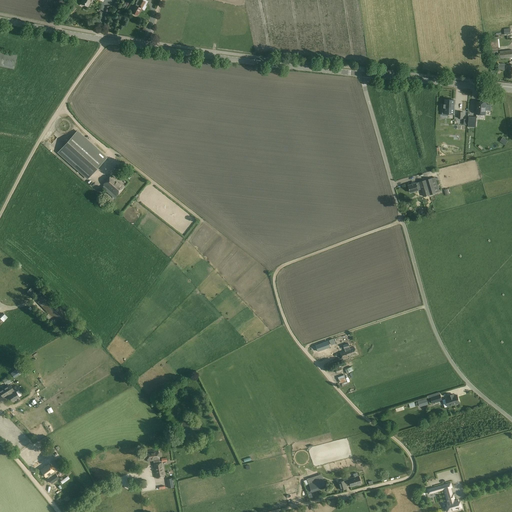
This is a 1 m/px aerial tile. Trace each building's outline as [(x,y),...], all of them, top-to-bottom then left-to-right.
[(136,6),(132,12),(137,15),(139,12),(140,12),(145,2),(142,0),(140,0),(138,4),(137,6),(136,6)] [(490,40),(491,48),(500,47),(499,39),(490,40)] [(511,50),(500,51),(500,58),(511,57),(511,50)] [(17,55),(0,51),(0,66),(14,69),(17,55)] [(444,104),(444,107),(445,108),(444,112),(448,112),(448,113),(454,114),(455,100),(453,100),(449,99),(449,100),(445,99),(445,104),(444,104)] [(476,114),(485,115),(486,103),(477,102),(476,114)] [(106,158),(76,132),(58,152),(88,179),(106,158)] [(104,185),(102,188),(108,193),(109,193),(115,198),(125,187),(111,175),(103,185),(104,185)] [(421,187),(424,196),(436,193),(432,178),(419,182),(416,183),(408,185),(411,192),(419,190),(418,187),(421,187)] [(75,321),(47,293),(38,302),(65,331),(75,321)] [(325,349),(326,352),(337,347),(332,336),(328,338),(331,346),(325,349)] [(324,350),(322,343),(315,345),(318,352),(324,350)] [(345,351),(340,352),(342,359),(356,354),(354,348),(350,349),(348,344),(343,346),(345,351)] [(334,366),(336,373),(342,371),(340,364),(334,366)] [(15,368),(16,370),(11,373),(13,376),(22,370),(19,366),(15,368)] [(8,386),(0,391),(4,398),(9,394),(10,396),(13,401),(20,397),(17,392),(13,394),(12,392),(8,386)] [(440,394),(431,398),(433,404),(442,401),(440,394)] [(455,404),(457,405),(458,404),(459,403),(460,403),(457,395),(454,396),(453,394),(448,396),(449,398),(446,399),(448,406),(455,404)] [(27,403),(30,407),(38,401),(35,398),(27,403)] [(146,450),(147,461),(160,460),(159,449),(146,450)] [(52,462),(57,469),(62,465),(57,458),(52,462)] [(162,462),(153,463),(156,478),(165,477),(162,462)] [(49,465),(41,470),(46,477),(54,472),(49,465)] [(321,473),(306,478),(311,491),(325,487),(321,473)] [(347,480),(350,487),(361,483),(359,476),(347,480)] [(451,483),(428,490),(428,491),(429,491),(428,490),(435,488),(436,491),(435,492),(444,489),(450,487),(452,487),(451,483)] [(450,487),(444,489),(446,495),(447,500),(449,506),(448,506),(448,507),(446,507),(447,511),(459,508),(459,509),(460,508),(462,507),(460,501),(459,502),(458,500),(454,501),(452,493),(450,487)]
